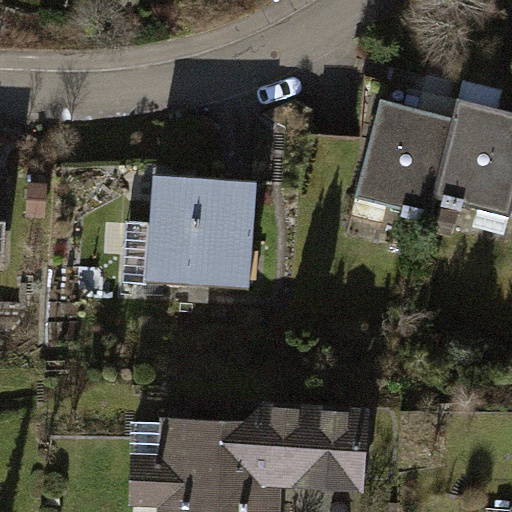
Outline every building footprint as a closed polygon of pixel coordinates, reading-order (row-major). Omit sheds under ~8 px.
[(463,180),(511,194),(511,92),(491,86),(485,107),(463,180)] [(463,180),(485,107),(419,88),(389,185),(455,205),(463,180)] [(0,266),(17,268),(22,172),(0,170),(0,266)] [(168,267),(267,270),(271,180),(171,176),(168,267)] [(297,511),(299,477),(393,481),(396,409),(151,399),(147,502),(175,503),(174,511),(297,511)]
